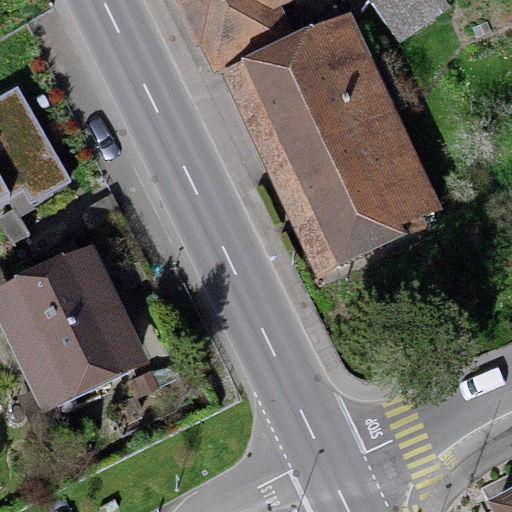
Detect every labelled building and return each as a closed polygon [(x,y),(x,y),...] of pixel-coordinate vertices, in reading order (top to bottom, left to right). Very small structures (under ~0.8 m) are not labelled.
[(189,0),(220,58),(328,0),(189,0)] [(443,0),(375,0),(398,32),(444,1),(443,0)] [(429,209),(344,26),(234,77),(319,260),(429,209)] [(16,98),(0,106),(0,214),(61,181),(16,98)] [(142,360),(90,256),(0,300),(0,309),(49,406),(142,360)] [(511,511),(511,502),(492,511),(511,511)]
